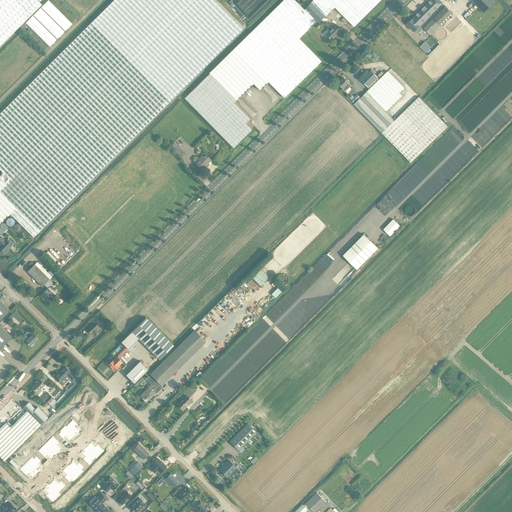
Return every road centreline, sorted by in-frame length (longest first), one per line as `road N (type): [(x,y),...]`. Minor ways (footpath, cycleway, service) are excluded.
road 1 (tertiary): [(59,337),(400,0)]
road 2 (unclassified): [(226,503),(59,337)]
road 3 (unknown): [(138,415),(271,275)]
